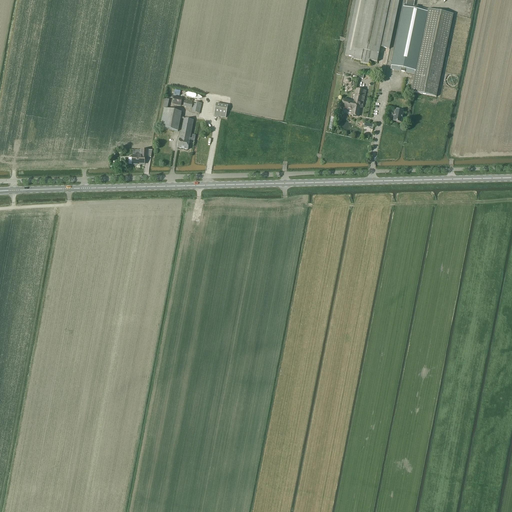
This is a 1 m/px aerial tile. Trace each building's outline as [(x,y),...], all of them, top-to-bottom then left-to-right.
[(380,48),(389,49),(399,0),(356,0),(345,56),(354,58),(353,60),(361,61),(361,63),(369,65),(369,61),(377,63),(380,48)] [(391,70),(415,75),(428,9),(414,6),(415,2),(407,0),(406,5),(404,4),(391,70)] [(411,92),(436,97),(454,15),(428,9),(415,75),(411,92)] [(360,108),(362,108),(365,92),(356,90),(355,95),(354,101),(352,101),(343,99),(341,109),(351,111),(350,115),(358,117),(360,108)] [(181,106),(183,98),(174,96),(173,104),(181,106)] [(185,98),(184,106),(192,108),(193,104),(192,104),(193,99),(185,98)] [(193,102),(193,104),(192,108),(191,112),(200,113),(202,103),(193,102)] [(214,115),(226,118),(228,106),(216,103),(214,115)] [(164,109),(160,128),(178,131),(182,113),(164,109)] [(396,109),(394,121),(401,123),(404,110),(396,109)] [(178,148),(188,150),(189,146),(190,143),(192,144),(192,146),(193,147),(196,135),(193,135),(192,139),(191,138),(194,121),(184,119),(180,139),(178,148)] [(140,156),(132,155),(132,158),(129,158),(129,164),(133,165),(137,165),(138,165),(138,164),(144,164),(145,158),(148,158),(151,158),(153,151),(149,150),(140,150),(132,150),(132,152),(133,152),(133,153),(136,154),(139,153),(140,153),(140,156)]
